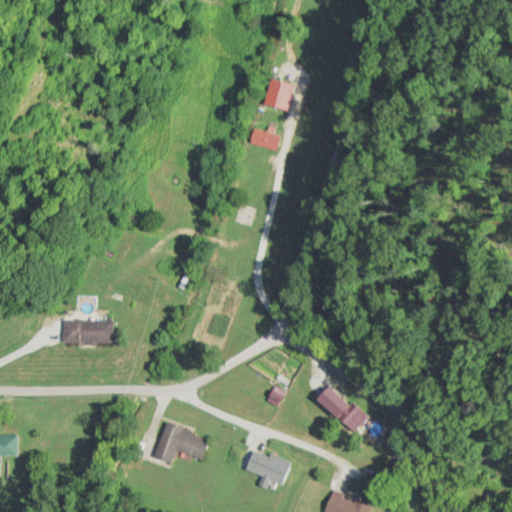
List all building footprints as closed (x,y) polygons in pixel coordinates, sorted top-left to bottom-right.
[(249,141),(277,151),(282,137),(255,127),(249,141)] [(112,343),(112,319),(63,319),(63,343),(112,343)] [(339,421),(351,408),(329,386),(316,399),(339,421)] [(155,457),(173,463),(177,451),(203,459),(210,438),(166,424),(155,457)] [(0,455),(18,455),(18,434),(0,433),(0,455)] [(290,460),(252,450),(247,473),(285,482),(290,460)] [(369,511),(372,506),(333,490),(323,511),(369,511)]
